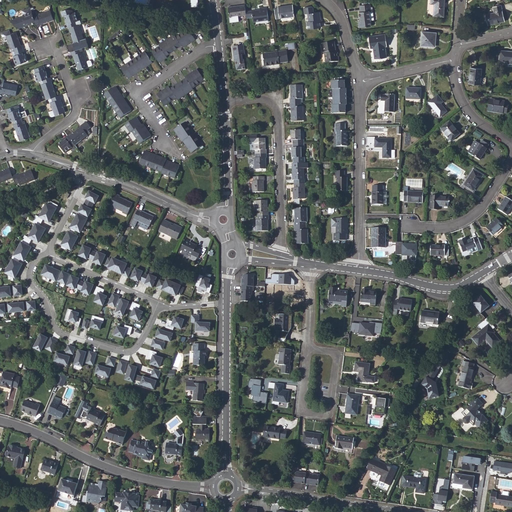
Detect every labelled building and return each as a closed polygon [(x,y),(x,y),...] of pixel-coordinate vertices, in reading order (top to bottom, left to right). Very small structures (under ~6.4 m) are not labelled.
[(430,0),(430,4),(434,4),(433,16),(444,17),(444,0),(430,0)] [(242,15),(246,15),(245,4),(228,7),(230,21),(239,20),(238,16),(242,15)] [(274,8),(276,19),(294,16),(293,4),(278,6),(278,7),(274,8)] [(364,5),(359,5),(360,12),(359,12),(360,21),(358,21),(359,28),(371,26),(370,20),(372,20),(374,20),(373,10),(371,11),(370,7),(370,4),(364,5)] [(486,15),(488,26),(505,22),(501,5),(493,7),(495,13),(486,15)] [(10,20),(18,28),(31,24),(31,23),(35,22),(32,14),(31,11),(30,6),(21,9),(21,10),(23,16),(10,20)] [(252,10),(254,22),(269,20),(267,7),(263,8),(263,7),(260,7),(260,9),(252,10)] [(32,14),(35,22),(37,26),(40,25),(40,24),(53,20),(50,9),(36,14),(36,13),(32,14)] [(67,28),(68,28),(76,25),(75,21),(77,21),(74,12),(72,13),(71,9),(68,9),(62,11),(64,15),(66,15),(67,19),(65,20),(67,28)] [(318,12),(308,13),(309,21),(307,21),(308,29),(321,28),(320,23),(322,22),(322,20),(321,20),(319,20),(318,12)] [(68,28),(73,42),(72,43),(75,50),(79,49),(88,46),(86,38),(84,39),(79,24),(76,25),(68,28)] [(151,51),(158,62),(166,57),(165,55),(173,50),(181,45),(182,47),(189,42),(194,39),(187,28),(182,31),(175,36),(173,34),(165,39),(158,45),(159,46),(151,51)] [(11,53),(23,48),(21,45),(20,45),(16,32),(10,34),(9,30),(2,32),(1,34),(2,37),(6,36),(11,53)] [(421,46),(434,46),(435,39),(436,39),(436,33),(422,31),(421,46)] [(369,36),(370,48),(373,48),(375,59),(387,58),(386,51),(385,47),(387,46),(385,34),(369,36)] [(325,62),(330,61),(330,63),(339,61),(338,57),(337,57),(336,54),(338,54),(338,52),(336,52),(334,53),(334,50),(336,49),(335,42),(322,43),(323,53),(324,53),(325,62)] [(243,45),(232,47),(233,56),(235,56),(236,60),(235,60),(237,70),(245,69),(244,59),(243,59),(242,55),(245,54),(243,45)] [(11,53),(16,65),(26,61),(25,57),(26,57),(23,48),(11,53)] [(70,52),(71,55),(72,55),(78,70),(88,67),(83,51),(80,52),(79,49),(75,50),(70,52)] [(499,60),(508,61),(508,63),(511,63),(511,51),(500,50),(499,60)] [(120,67),(128,78),(133,75),(140,70),(148,65),(151,62),(144,51),(140,54),(132,59),(125,64),(120,67)] [(263,54),(265,66),(280,64),(280,63),(288,62),(287,51),(263,54)] [(37,82),(40,81),(48,78),(46,73),(45,73),(44,69),(45,69),(44,65),(34,69),(35,72),(34,73),(37,82)] [(156,94),(163,105),(168,103),(175,97),(177,100),(185,94),(193,89),(192,88),(199,83),(204,80),(196,68),(191,72),(184,76),(185,78),(177,83),(169,88),(168,86),(160,92),(156,94)] [(469,83),(480,84),(482,69),(470,68),(469,83)] [(40,81),(46,100),(51,98),(56,96),(51,81),(52,81),(51,77),(48,78),(40,81)] [(0,93),(2,94),(2,93),(16,96),(18,85),(4,82),(4,80),(0,79),(0,80),(0,93)] [(290,103),(301,103),(301,99),(303,99),(302,85),(290,85),(291,99),(290,99),(290,103)] [(103,94),(106,98),(111,106),(117,114),(120,118),(131,111),(128,106),(123,98),(118,90),(115,86),(103,94)] [(333,93),(334,106),(345,105),(344,92),(343,92),(342,88),(334,89),(334,93),(333,93)] [(406,98),(420,99),(421,89),(407,88),(406,98)] [(51,98),(53,101),(50,102),(53,110),(49,112),(51,117),(65,112),(61,99),(60,95),(56,96),(51,98)] [(381,101),(385,101),(385,112),(394,112),(394,95),(386,95),(381,95),(381,101)] [(429,103),(440,117),(447,112),(441,104),(443,102),(437,95),(429,103)] [(487,111),(503,114),(503,112),(506,113),(508,104),(504,104),(505,101),(489,99),(487,111)] [(290,103),(290,107),(291,107),(292,121),(304,121),(303,106),(301,106),(301,103),(290,103)] [(20,118),(21,117),(19,109),(20,108),(18,105),(6,109),(9,117),(10,117),(11,121),(13,120),(20,118)] [(124,125),(129,133),(132,132),(136,139),(139,144),(150,136),(147,131),(143,124),(141,125),(136,117),(124,125)] [(68,136),(74,144),(75,145),(88,135),(86,133),(89,131),(88,130),(91,127),(86,121),(80,126),(80,127),(68,136)] [(441,128),(451,141),(460,134),(450,121),(441,128)] [(13,125),(14,128),(15,128),(17,133),(15,134),(15,135),(16,137),(17,138),(18,137),(20,141),(30,138),(25,124),(23,125),(22,122),(14,124),(13,125)] [(173,129),(176,133),(181,142),(183,141),(188,148),(191,153),(202,145),(199,141),(194,133),(193,134),(187,126),(185,122),(173,129)] [(335,123),(335,131),(337,131),(337,146),(347,146),(347,138),(346,138),(346,131),(345,131),(345,123),(335,123)] [(293,143),(304,143),(304,139),(301,140),(300,130),(291,130),(291,140),(293,140),(293,143)] [(61,141),(58,144),(64,153),(72,147),(74,150),(77,148),(75,145),(74,144),(68,136),(67,136),(65,138),(66,139),(62,142),(61,141)] [(255,153),(267,153),(267,149),(266,149),(265,138),(253,138),(254,150),(255,150),(255,153)] [(391,150),(391,139),(375,139),(375,147),(383,147),(383,157),(391,157),(391,150)] [(472,154),(480,159),(487,149),(486,148),(489,145),(482,140),(480,144),(479,143),(472,154)] [(293,143),(293,147),(292,147),(292,157),(293,157),(293,163),(305,163),(305,157),(302,157),(301,147),(304,147),(304,143),(293,143)] [(139,163),(144,165),(153,168),(161,171),(161,173),(169,176),(174,178),(179,166),(174,164),(165,160),(166,159),(158,155),(149,152),(144,150),(139,163)] [(255,153),(255,157),(254,157),(254,169),(267,169),(266,157),(267,157),(267,153),(255,153)] [(9,168),(0,171),(0,183),(13,178),(12,176),(9,168)] [(294,184),(306,183),(305,179),(304,179),(304,168),(292,169),(293,180),(294,180),(294,184)] [(12,176),(13,178),(15,185),(19,184),(20,186),(35,180),(31,170),(16,175),(12,176)] [(461,186),(464,188),(465,186),(473,191),(483,176),(473,170),(464,185),(462,184),(461,186)] [(336,178),(337,178),(337,191),(347,191),(347,177),(344,177),(344,171),(336,171),(336,178)] [(252,180),(252,192),(264,192),(264,180),(264,176),(253,177),(253,180),(252,180)] [(294,184),(294,188),(293,188),(293,199),(305,199),(305,188),(306,187),(306,183),(294,184)] [(372,204),(383,204),(383,192),(383,185),(373,185),(373,192),(372,192),(372,204)] [(404,201),(408,201),(408,202),(423,203),(423,192),(404,191),(404,201)] [(95,204),(99,197),(89,192),(86,199),(87,200),(83,206),(82,205),(78,212),(79,213),(84,215),(88,217),(92,210),(90,210),(94,203),(95,204)] [(108,208),(113,211),(114,208),(127,214),(132,203),(119,197),(120,196),(115,194),(108,208)] [(430,209),(439,210),(439,206),(449,206),(449,197),(431,196),(430,209)] [(498,210),(507,215),(511,207),(511,200),(506,197),(498,210)] [(257,216),(269,216),(269,212),(267,212),(267,200),(256,201),(256,212),(257,212),(257,216)] [(36,216),(34,219),(42,223),(43,220),(49,222),(52,216),(53,216),(58,206),(51,202),(49,205),(47,204),(44,211),(43,211),(39,217),(36,216)] [(294,226),(306,226),(306,222),(308,222),(307,208),(294,208),(295,222),(294,222),(294,226)] [(130,225),(134,226),(137,221),(149,226),(153,217),(142,211),(141,212),(138,210),(130,225)] [(84,215),(79,213),(78,215),(78,214),(74,221),(70,228),(71,228),(70,230),(75,233),(76,231),(80,233),(87,219),(83,217),(84,215)] [(257,216),(258,220),(256,220),(257,231),(268,231),(268,220),(269,220),(269,216),(257,216)] [(334,234),(334,240),(346,240),(346,234),(347,234),(347,219),(336,218),(336,234),(334,234)] [(486,227),(493,235),(504,226),(497,218),(486,227)] [(36,225),(29,238),(25,236),(23,239),(30,243),(32,240),(38,243),(42,236),(46,229),(40,226),(42,223),(34,219),(33,223),(36,225)] [(158,231),(176,240),(182,228),(174,224),(173,226),(170,225),(171,223),(163,220),(158,231)] [(294,226),(294,230),(295,230),(296,244),(308,243),(308,230),(306,229),(306,226),(294,226)] [(372,236),(373,236),(373,248),(385,248),(385,228),(372,228),(372,236)] [(75,233),(70,230),(69,232),(61,246),(62,246),(61,248),(66,250),(67,248),(71,250),(78,237),(74,235),(75,233)] [(463,239),(458,241),(461,246),(463,252),(476,246),(478,251),(482,249),(478,238),(474,240),(473,239),(467,241),(464,242),(463,239)] [(30,243),(23,239),(21,243),(22,243),(18,250),(18,249),(14,256),(13,256),(11,259),(12,260),(19,263),(20,260),(23,261),(27,255),(28,255),(31,248),(28,246),(30,243)] [(196,257),(197,257),(201,250),(195,247),(196,246),(189,242),(190,241),(185,239),(180,249),(191,255),(189,259),(194,261),(196,257)] [(402,261),(407,261),(407,256),(416,256),(417,245),(403,244),(403,242),(396,242),(395,255),(402,255),(402,261)] [(430,255),(449,256),(449,247),(445,247),(445,246),(431,245),(430,255)] [(98,252),(97,254),(90,251),(91,249),(83,246),(79,256),(87,259),(87,258),(94,261),(93,262),(101,266),(105,256),(98,252)] [(115,272),(119,261),(119,262),(112,259),(112,260),(108,259),(105,266),(108,267),(108,269),(115,272)] [(9,267),(6,274),(8,275),(13,278),(15,279),(19,272),(18,271),(22,265),(19,263),(12,260),(9,267)] [(127,264),(119,261),(115,272),(115,271),(122,274),(127,264)] [(60,277),(62,273),(60,272),(46,265),(42,275),(48,278),(46,281),(48,282),(50,279),(56,281),(58,277),(60,277)] [(142,282),(145,275),(142,273),(142,272),(135,269),(131,279),(138,282),(139,281),(142,282)] [(69,275),(62,272),(62,273),(60,277),(58,282),(65,285),(67,280),(69,281),(71,276),(69,275)] [(265,279),(265,284),(294,285),(294,281),(288,273),(271,273),(271,279),(265,279)] [(203,276),(199,274),(195,286),(199,287),(200,286),(206,288),(205,291),(209,292),(211,285),(208,283),(209,279),(203,277),(203,276)] [(145,275),(142,282),(145,283),(145,285),(152,288),(156,278),(149,275),(149,276),(145,275)] [(243,275),(242,276),(242,282),(241,282),(241,286),(253,286),(253,275),(243,275)] [(86,282),(85,283),(78,280),(79,279),(71,276),(67,286),(75,289),(75,288),(82,291),(81,292),(89,295),(93,285),(86,282)] [(169,293),(173,283),(166,280),(162,290),(169,293)] [(173,283),(169,293),(176,296),(177,294),(180,296),(183,288),(180,287),(180,286),(173,283)] [(271,306),(279,307),(279,301),(281,301),(282,285),(273,284),(272,300),(271,306)] [(22,286),(14,287),(15,296),(23,295),(22,286)] [(253,286),(241,286),(241,297),(240,297),(240,301),(250,301),(250,295),(251,295),(251,291),(253,291),(253,286)] [(0,297),(11,296),(10,287),(0,287),(0,297)] [(104,290),(97,287),(94,294),(97,295),(94,302),(103,306),(107,297),(102,295),(104,290)] [(328,301),(341,302),(341,305),(341,306),(346,307),(347,291),(336,290),(336,288),(330,288),(328,301)] [(361,299),(370,300),(370,303),(370,305),(375,305),(376,292),(368,291),(368,290),(362,289),(361,299)] [(119,296),(113,294),(110,300),(116,303),(119,296)] [(482,295),(473,302),(482,313),(490,306),(482,295)] [(123,316),(129,302),(122,299),(116,313),(123,316)] [(392,314),(397,315),(397,310),(410,311),(412,300),(398,299),(398,301),(394,301),(392,314)] [(27,302),(28,311),(36,310),(35,302),(27,302)] [(140,305),(133,302),(130,309),(133,311),(130,318),(139,321),(143,312),(138,310),(140,305)] [(8,304),(9,313),(24,311),(24,303),(8,304)] [(72,310),(68,309),(65,320),(69,322),(69,320),(76,322),(75,325),(79,326),(81,319),(78,318),(79,313),(72,311),(72,310)] [(420,323),(438,325),(439,313),(422,310),(420,323)] [(291,315),(275,314),(274,331),(288,332),(288,325),(288,323),(290,323),(291,322),(291,315)] [(104,319),(93,316),(91,320),(93,320),(91,327),(100,330),(102,323),(103,323),(104,319)] [(167,320),(165,327),(173,330),(174,326),(181,328),(183,319),(174,316),(173,321),(167,320)] [(199,316),(192,316),(191,323),(196,323),(196,331),(209,331),(210,324),(211,324),(211,322),(205,322),(205,323),(198,323),(199,316)] [(359,323),(351,322),(350,332),(360,333),(359,335),(373,336),(374,333),(381,334),(382,324),(359,321),(359,323)] [(471,338),(478,346),(485,340),(492,348),(500,341),(493,333),(495,332),(488,324),(471,338)] [(124,329),(117,327),(114,336),(123,338),(125,334),(130,335),(132,327),(125,325),(124,329)] [(173,333),(158,329),(156,337),(170,341),(173,333)] [(40,352),(47,338),(40,335),(33,348),(40,352)] [(54,348),(57,342),(51,338),(48,345),(54,348)] [(160,341),(153,339),(151,346),(158,348),(160,341)] [(193,351),(194,351),(193,365),(204,366),(205,360),(204,360),(204,356),(206,356),(206,351),(204,351),(204,344),(193,344),(193,351)] [(75,347),(68,345),(66,352),(73,354),(75,347)] [(278,365),(282,365),(281,373),(289,374),(290,366),(289,366),(291,350),(280,348),(278,365)] [(82,367),(86,352),(78,350),(74,364),(82,367)] [(156,352),(149,350),(146,358),(151,359),(150,364),(159,367),(162,358),(155,356),(156,352)] [(57,353),(54,361),(67,365),(70,357),(62,355),(62,353),(56,352),(56,353),(57,353)] [(94,360),(96,354),(89,352),(87,358),(94,360)] [(116,359),(109,357),(107,364),(114,366),(116,359)] [(127,363),(120,361),(118,367),(125,369),(127,363)] [(459,386),(469,389),(469,388),(472,389),(473,384),(471,383),(474,368),(473,368),(474,364),(463,361),(462,366),(464,366),(459,386)] [(359,374),(358,381),(367,382),(368,382),(374,383),(374,377),(368,376),(370,364),(355,362),(354,371),(359,372),(361,372),(360,374),(359,374)] [(108,377),(111,369),(103,367),(103,366),(97,364),(97,365),(98,366),(95,373),(108,377)] [(137,367),(129,365),(125,380),(133,382),(137,367)] [(429,398),(439,396),(437,384),(432,381),(440,370),(433,365),(420,384),(427,388),(429,398)] [(160,371),(153,369),(151,376),(158,378),(160,371)] [(1,385),(11,389),(12,386),(17,388),(21,377),(15,376),(16,374),(5,371),(1,385)] [(63,387),(64,385),(60,384),(62,379),(66,381),(67,378),(60,375),(56,384),(63,387)] [(142,375),(142,377),(143,377),(140,385),(153,389),(156,381),(148,379),(148,377),(142,375)] [(261,380),(249,379),(248,393),(254,394),(253,402),(267,403),(268,393),(261,392),(261,380)] [(185,390),(193,390),(192,400),(202,401),(202,396),(202,395),(202,394),(204,394),(205,389),(203,389),(204,384),(193,383),(193,382),(186,381),(185,390)] [(272,401),(279,402),(287,403),(287,398),(286,398),(286,396),(288,396),(288,391),(282,390),(283,385),(275,383),(272,401)] [(345,413),(357,415),(359,395),(347,394),(345,413)] [(53,415),(53,414),(57,416),(62,418),(64,414),(66,408),(59,405),(60,401),(54,398),(48,413),(53,415)] [(390,399),(374,398),(372,413),(385,414),(385,408),(389,409),(390,399)] [(461,412),(464,416),(462,418),(462,420),(464,423),(467,423),(469,421),(472,425),(474,423),(479,428),(489,420),(483,414),(482,414),(481,412),(479,410),(477,409),(482,404),(477,398),(474,401),(472,399),(468,403),(470,404),(461,412)] [(87,417),(91,419),(91,421),(95,423),(95,424),(100,426),(105,414),(101,412),(100,413),(91,408),(88,406),(87,405),(88,403),(82,400),(75,417),(80,419),(81,417),(84,418),(87,417)] [(21,410),(28,413),(36,416),(40,405),(36,404),(35,404),(24,401),(21,410)] [(193,424),(200,424),(200,429),(197,429),(197,433),(196,433),(196,439),(204,440),(209,440),(209,429),(205,429),(205,426),(206,426),(206,416),(193,416),(193,424)] [(272,427),(264,426),(262,436),(279,439),(279,438),(285,438),(286,431),(280,430),(280,428),(276,427),(276,429),(272,428),(272,427)] [(121,430),(116,428),(116,429),(112,427),(109,428),(108,432),(106,432),(103,438),(108,440),(109,439),(111,440),(111,441),(122,444),(126,431),(121,430)] [(177,443),(166,442),(166,446),(167,448),(166,452),(176,454),(176,455),(181,455),(182,444),(183,434),(179,427),(174,431),(178,436),(177,443)] [(302,443),(319,445),(321,434),(304,432),(303,436),(302,443)] [(334,448),(341,449),(341,447),(352,449),(352,447),(353,441),(354,438),(336,435),(335,446),(334,448)] [(137,454),(137,453),(141,454),(141,456),(146,457),(147,455),(149,456),(152,454),(153,449),(148,448),(150,443),(144,441),(144,442),(131,440),(131,443),(130,444),(128,451),(133,452),(133,453),(137,454)] [(5,455),(6,457),(13,459),(12,467),(19,469),(21,462),(22,461),(24,450),(16,448),(16,447),(9,446),(8,447),(7,451),(5,452),(5,455)] [(474,465),(480,465),(481,459),(464,457),(462,469),(474,472),(474,465)] [(379,474),(379,473),(383,474),(382,475),(379,481),(389,486),(396,470),(371,459),(366,469),(372,471),(379,474)] [(41,471),(49,474),(49,475),(54,476),(57,464),(53,463),(44,461),(41,471)] [(511,463),(494,461),(492,471),(500,472),(500,473),(506,474),(507,470),(511,470),(511,463)] [(354,474),(361,479),(365,473),(358,469),(354,474)] [(295,473),(292,472),(290,481),(294,482),(304,484),(304,483),(305,474),(305,473),(296,472),(295,473)] [(402,486),(416,488),(416,492),(418,493),(424,494),(426,479),(420,478),(421,475),(420,473),(416,473),(415,474),(414,477),(403,476),(402,486)] [(453,483),(463,485),(462,488),(472,489),(474,477),(468,476),(454,473),(453,483)] [(309,475),(305,474),(304,483),(308,484),(318,486),(319,475),(309,474),(309,475)] [(434,495),(432,502),(442,504),(442,502),(446,502),(450,479),(445,478),(443,486),(440,486),(438,496),(434,495)] [(67,482),(62,480),(58,493),(73,498),(77,485),(71,483),(67,482)] [(86,501),(98,503),(102,502),(102,499),(103,497),(105,497),(107,489),(106,489),(107,483),(99,481),(98,487),(95,486),(95,484),(90,483),(89,487),(90,488),(89,491),(88,491),(86,501)] [(501,495),(497,494),(497,493),(491,492),(490,502),(495,503),(495,505),(497,505),(511,507),(511,497),(508,496),(501,495)] [(123,494),(115,493),(115,501),(122,502),(121,509),(127,510),(127,508),(133,509),(133,506),(138,507),(139,494),(128,493),(128,495),(125,496),(123,494)] [(159,501),(149,499),(148,505),(151,505),(150,510),(159,511),(158,511),(166,511),(167,507),(166,506),(167,502),(161,501),(159,501)]
